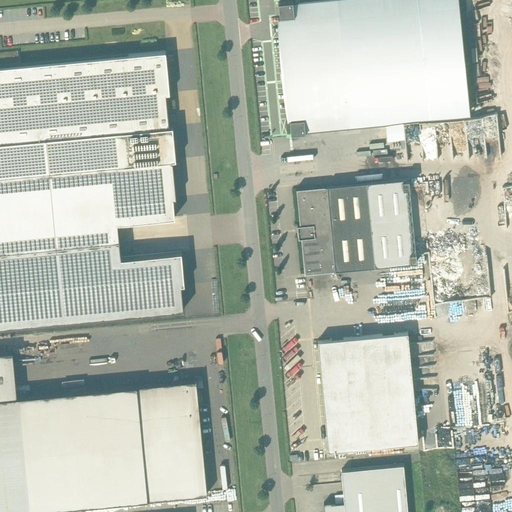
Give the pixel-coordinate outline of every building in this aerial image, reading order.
[(293,1),(278,2),(280,17),(281,16),(290,118),(291,119),(290,119),(291,133),(306,132),(305,127),(311,127),(430,115),(439,114),(470,111),(458,0),(347,0),(327,2),(299,5),(299,4),(293,5),(293,1)] [(0,326),(184,309),(181,284),(184,284),(181,251),(121,257),(118,222),(175,217),(175,214),(174,215),(173,206),(173,205),(173,203),(174,203),(173,197),(176,197),(172,160),(176,159),(176,157),(175,157),(174,148),(174,147),(174,145),(173,143),(174,142),(173,126),(172,126),(169,126),(166,93),(169,92),(169,93),(170,93),(169,91),(168,88),(169,88),(168,88),(167,79),(168,79),(166,51),(0,66),(0,326)] [(421,125),(405,125),(404,160),(421,160),(421,125)] [(417,260),(409,179),(406,179),(406,177),(324,185),(324,186),(322,186),(296,188),(300,224),(297,224),(298,237),(301,237),(304,273),(333,270),(332,269),(334,269),(334,270),(414,262),(414,261),(417,260)] [(431,303),(472,301),(472,299),(483,299),(482,291),(476,291),(476,293),(470,293),(470,286),(467,286),(467,290),(461,290),(461,289),(443,290),(443,300),(438,300),(438,299),(431,300),(431,303)] [(408,331),(311,341),(321,451),(418,442),(408,331)] [(0,397),(17,396),(13,351),(0,351),(0,397)] [(0,511),(10,511),(207,494),(198,401),(197,393),(196,379),(161,383),(17,396),(0,397),(0,511)] [(408,511),(404,464),(341,469),(344,502),(331,503),(324,504),(324,503),(324,510),(325,510),(324,511),(408,511)]
